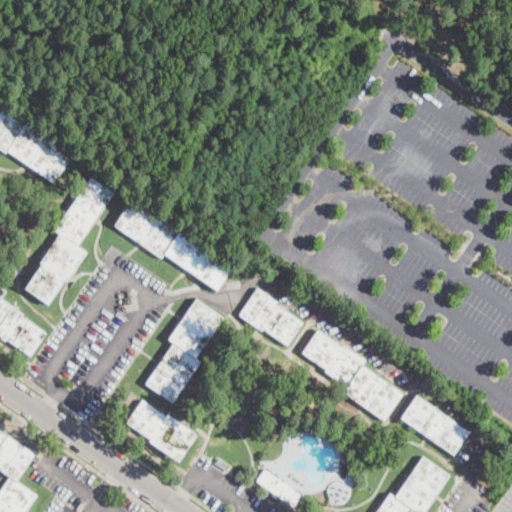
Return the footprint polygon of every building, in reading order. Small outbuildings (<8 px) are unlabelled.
[(0,109),(23,126),(24,124),(71,156),(53,184),(0,147),(0,109)] [(67,280),(65,282),(63,280),(63,281),(61,283),(59,286),(47,304),(26,289),(42,265),(40,263),(43,259),(43,258),(60,234),(54,230),(91,177),(113,193),(95,219),(93,222),(77,246),(86,252),(74,270),(67,279),(67,280)] [(132,198),(232,268),(216,290),(193,274),(191,272),(188,270),(185,268),(166,255),(164,253),(161,257),(149,249),(132,237),(114,225),(132,198)] [(0,287),(5,291),(0,298),(23,314),(21,316),(45,333),(30,355),(6,338),(4,341),(0,338),(0,287)] [(302,323),(286,345),(276,337),(275,336),(263,328),(261,332),(238,315),(258,288),(279,304),(278,305),(302,323)] [(186,381),(172,402),(145,383),(156,367),(161,359),(172,343),(167,340),(168,339),(181,321),(182,318),(195,299),(222,318),(195,357),(200,361),(188,378),(186,381)] [(317,330),(341,346),(342,344),(365,360),(362,365),(402,393),(383,420),(372,412),(370,411),(342,392),(347,385),(341,381),(338,379),(325,370),(326,369),(302,353),(317,330)] [(468,432),(453,454),(419,431),(417,429),(400,418),(415,396),(468,432)] [(142,400),(166,416),(167,414),(176,420),(181,424),(196,435),(178,461),(158,448),(155,446),(149,442),(150,439),(126,422),(142,400)] [(0,511),(0,490),(9,477),(0,470),(0,430),(34,454),(15,481),(36,495),(24,511),(0,511)] [(435,494),(433,497),(423,511),(375,511),(389,493),(394,496),(397,492),(398,491),(422,456),(449,475),(435,494)] [(231,467),(227,472),(214,462),(218,457),(231,467)] [(301,494),(292,507),(278,497),(277,499),(275,498),(272,495),(270,494),(272,492),(256,481),(257,480),(264,469),(296,491),(301,494)]
